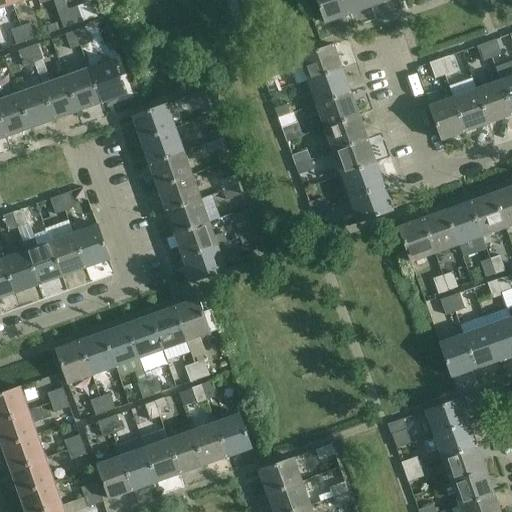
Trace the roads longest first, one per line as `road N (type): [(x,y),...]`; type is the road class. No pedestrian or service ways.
road 1 (residential): [(0,338),(128,293),(136,280),(92,146)]
road 2 (residential): [(511,152),(438,174),(423,160),(394,73)]
